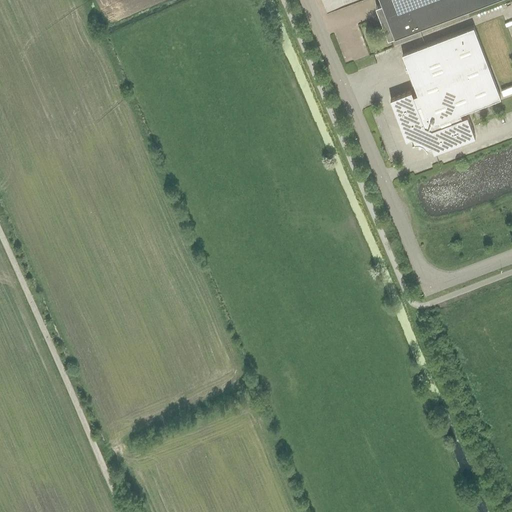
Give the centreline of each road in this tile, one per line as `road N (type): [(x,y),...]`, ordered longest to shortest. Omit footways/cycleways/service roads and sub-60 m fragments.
road 1 (unclassified): [(511,258),(427,290),(306,0)]
road 2 (unknown): [(511,4),(338,75)]
road 3 (unknown): [(379,176),(511,127)]
